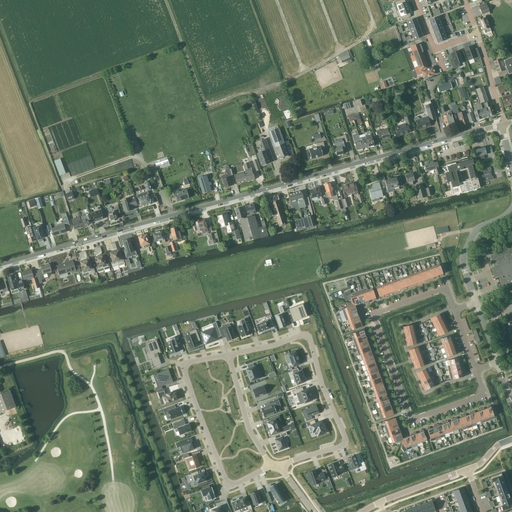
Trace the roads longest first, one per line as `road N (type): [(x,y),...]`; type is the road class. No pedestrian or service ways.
road 1 (tertiary): [(0,265),(502,124)]
road 2 (residential): [(475,369),(484,393),(411,419),(376,323),(373,313),(446,287),(454,309)]
road 3 (residential): [(229,355),(311,337),(345,443),(279,466)]
road 4 (residential): [(271,465),(226,482),(198,410),(185,365),(229,355)]
road 5 (track): [(264,125),(249,92),(206,106),(165,0)]
road 6 (track): [(249,92),(358,42),(374,25),(365,0)]
road 7 (residential): [(511,208),(475,230),(464,254),(476,302)]
